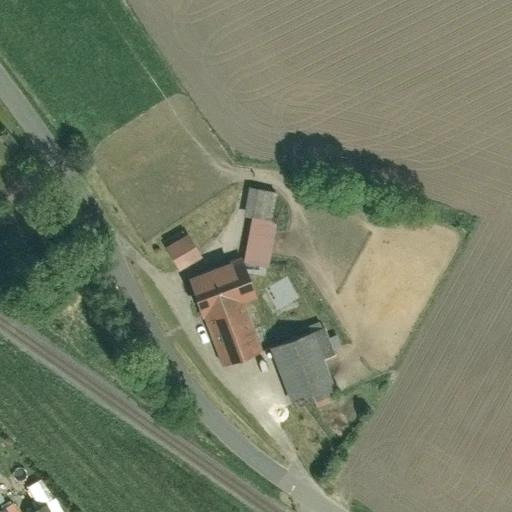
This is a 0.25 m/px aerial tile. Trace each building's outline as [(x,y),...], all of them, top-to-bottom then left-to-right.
[(270,221),(275,193),(256,189),(243,263),(267,267),(275,221),(270,221)] [(184,246),(181,241),(167,249),(180,270),(201,258),(191,242),(184,246)] [(244,301),(230,264),(188,279),(203,317),(204,316),(243,302),(244,301)] [(243,302),(204,316),(223,366),(262,351),(243,302)] [(296,407),(333,393),(311,334),(273,347),(296,407)] [(32,483),(39,504),(54,499),(46,478),(32,483)] [(28,511),(57,511),(53,501),(28,511)] [(2,511),(21,511),(16,502),(1,510),(2,511)]
